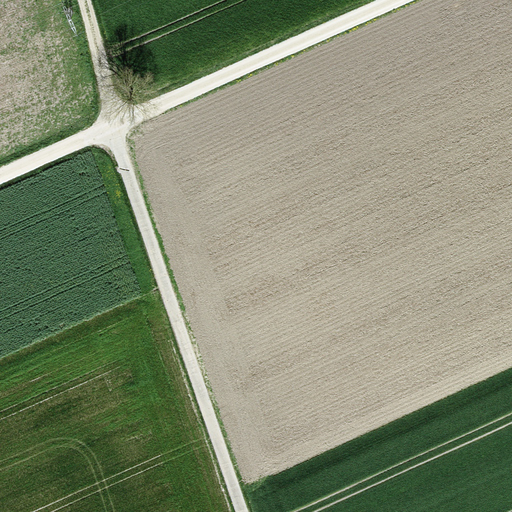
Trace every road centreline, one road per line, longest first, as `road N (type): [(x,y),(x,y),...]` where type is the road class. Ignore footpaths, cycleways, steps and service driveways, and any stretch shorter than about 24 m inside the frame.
road 1 (track): [(81,0),(118,143),(243,511)]
road 2 (track): [(0,174),(396,0)]
